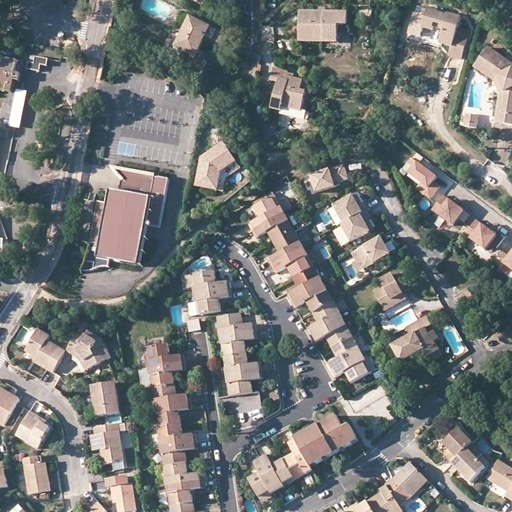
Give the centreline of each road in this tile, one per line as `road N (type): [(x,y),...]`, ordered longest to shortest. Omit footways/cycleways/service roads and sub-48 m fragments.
road 1 (tertiary): [(104,0),(56,238),(27,288)]
road 2 (residential): [(366,162),(480,363)]
road 3 (residential): [(76,479),(70,420),(53,399),(0,365)]
road 4 (residential): [(294,411),(316,398),(319,378),(302,338),(273,308)]
road 5 (residential): [(401,437),(302,511)]
